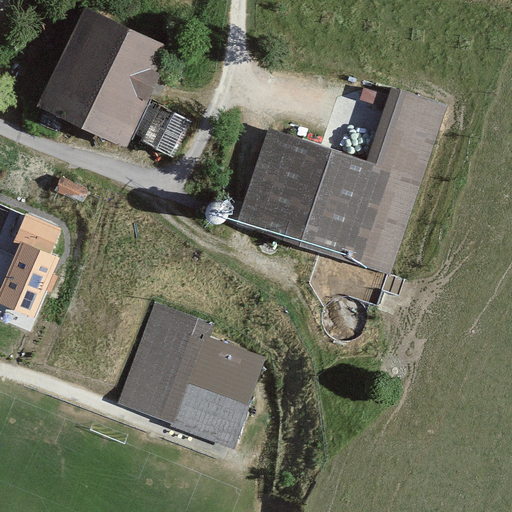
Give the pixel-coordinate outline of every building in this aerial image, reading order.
[(166,49),(76,3),(25,104),(115,149),(166,49)] [(240,226),(331,254),(330,255),(392,275),(423,178),(446,105),(390,87),(366,161),(270,131),(240,226)] [(170,161),(189,119),(142,98),(123,140),(170,161)] [(49,192),(83,205),(91,185),(56,172),(49,192)] [(31,310),(55,256),(25,243),(1,297),(31,310)] [(117,403),(166,420),(166,422),(235,448),(268,357),(206,334),(212,320),(154,299),(117,403)]
